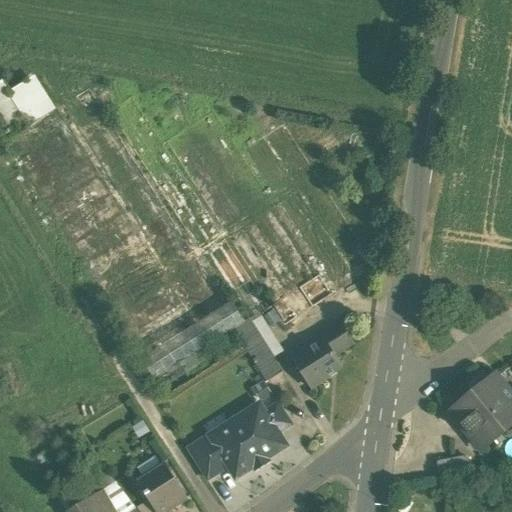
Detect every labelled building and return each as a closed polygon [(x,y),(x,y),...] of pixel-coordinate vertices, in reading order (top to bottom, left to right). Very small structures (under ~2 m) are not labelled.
[(26,121),(1,82),(0,82),(0,129),(3,135),(26,121)] [(88,89),(3,143),(161,391),(237,342),(230,332),(234,330),(236,328),(210,287),(218,282),(195,246),(190,250),(88,89)] [(268,308),(131,98),(109,112),(195,246),(218,282),(210,287),(236,328),(249,320),(268,308)] [(318,275),(212,112),(166,142),(272,305),(273,305),(318,275)] [(371,260),(283,125),(244,150),(336,292),(369,270),(371,260)] [(318,275),(273,305),(286,325),(331,295),(318,275)] [(455,312),(442,321),(447,329),(460,321),(455,312)] [(236,328),(234,330),(255,363),(270,353),(249,320),(236,328)] [(341,326),(306,349),(307,351),(294,360),(312,389),(325,381),(323,379),(341,368),(333,356),(352,344),(341,326)] [(282,372),(270,353),(255,363),(267,382),(282,372)] [(511,397),(495,376),(451,412),(482,449),(511,424),(511,397)] [(264,384),(254,390),(260,400),(271,394),(264,384)] [(278,405),(265,413),(278,433),(290,425),(278,405)] [(265,413),(234,432),(229,424),(209,437),(228,467),(236,479),(286,447),(278,434),(278,433),(265,413)] [(228,467),(209,437),(189,449),(208,480),(228,467)] [(467,457),(438,463),(441,477),(470,471),(467,457)] [(164,463),(136,481),(149,501),(155,511),(166,511),(187,499),(164,463)] [(102,464),(90,471),(95,479),(97,481),(108,474),(102,464)] [(95,479),(80,489),(87,500),(87,501),(102,491),(115,483),(108,474),(97,481),(95,479)] [(130,511),(134,509),(115,483),(102,491),(114,511),(130,511)] [(80,489),(60,501),(66,511),(67,511),(87,500),(80,489)] [(114,511),(102,491),(87,501),(87,500),(67,511),(114,511)] [(155,511),(149,501),(137,508),(140,511),(155,511)]
